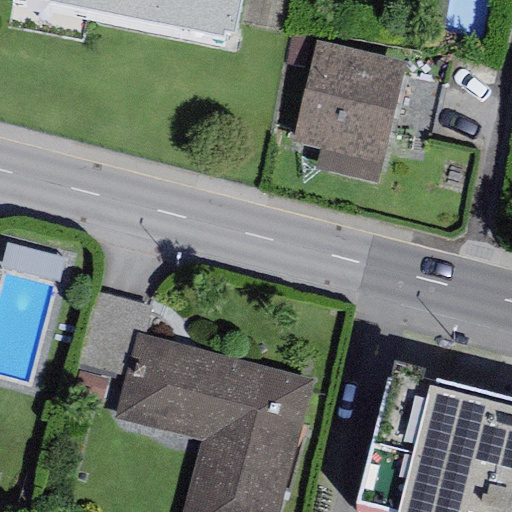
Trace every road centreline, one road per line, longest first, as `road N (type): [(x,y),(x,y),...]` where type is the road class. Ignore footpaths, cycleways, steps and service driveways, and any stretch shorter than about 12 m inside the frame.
road 1 (residential): [(0,169),(473,285)]
road 2 (residential): [(473,285),(511,96)]
